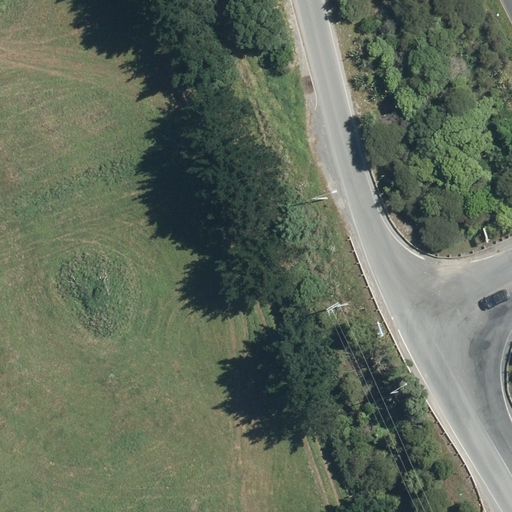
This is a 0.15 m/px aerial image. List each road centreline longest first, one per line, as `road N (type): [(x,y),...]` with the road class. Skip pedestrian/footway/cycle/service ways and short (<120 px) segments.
road 1 (motorway): [(416,318),(358,188),(309,0)]
road 2 (tertiary): [(511,460),(416,318)]
